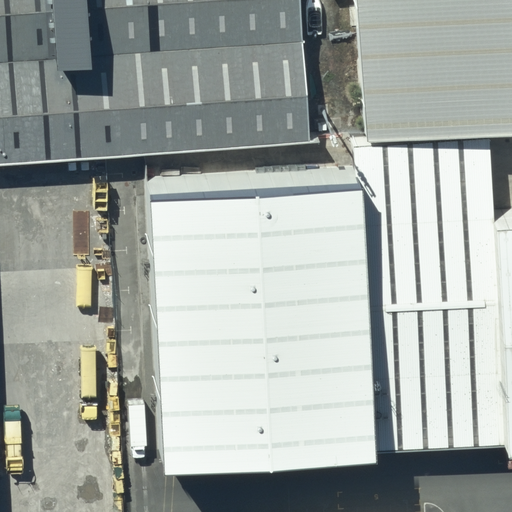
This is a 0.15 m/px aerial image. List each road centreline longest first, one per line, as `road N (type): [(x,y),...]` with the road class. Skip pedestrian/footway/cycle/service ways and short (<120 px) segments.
road 1 (unknown): [(455,460),(439,199),(486,166),(511,161)]
road 2 (unknown): [(176,511),(209,476),(259,463),(455,460)]
